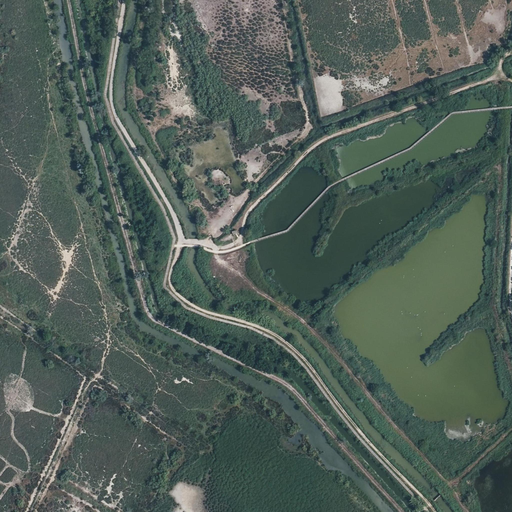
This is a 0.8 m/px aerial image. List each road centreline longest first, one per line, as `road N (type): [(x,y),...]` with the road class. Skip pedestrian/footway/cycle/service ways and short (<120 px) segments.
road 1 (track): [(403,511),(286,383),(151,318),(68,0)]
road 2 (track): [(434,511),(298,351),(272,332),(181,299),(170,283),(179,239)]
road 3 (track): [(215,248),(232,244),(252,208),(326,138),(499,72)]
road 4 (track): [(179,239),(113,109),(124,0)]
